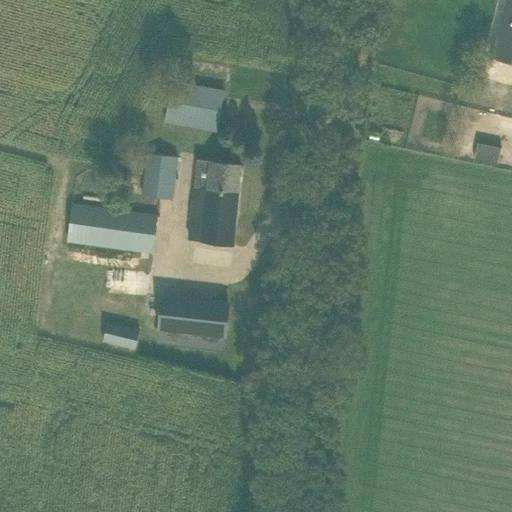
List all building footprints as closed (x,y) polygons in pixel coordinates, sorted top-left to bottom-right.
[(511,0),(504,0),(490,59),(511,64),(511,0)] [(168,101),(164,120),(217,130),(224,90),(172,81),(168,101)] [(478,143),(477,159),(501,160),(502,145),(478,143)] [(141,196),(172,200),(177,157),(146,153),(141,196)] [(197,160),(188,241),(233,246),(241,164),(197,160)] [(67,242),(153,253),(158,216),(72,204),(67,242)] [(223,350),(228,303),(179,298),(173,345),(223,350)] [(102,342),(134,350),(139,330),(108,322),(102,342)]
